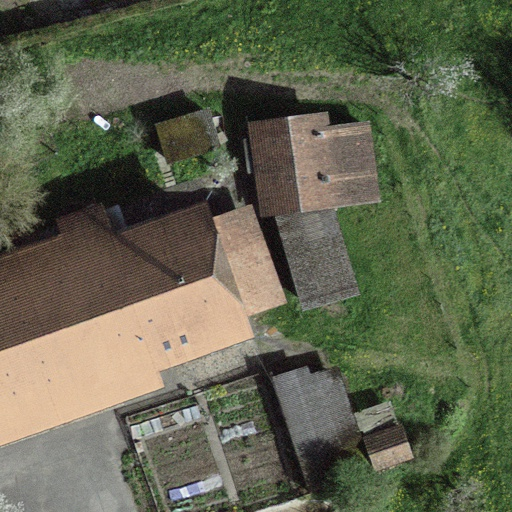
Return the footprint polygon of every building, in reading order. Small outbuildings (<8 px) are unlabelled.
[(221,152),(208,110),(154,126),(167,168),(221,152)] [(246,177),(254,176),(259,219),(274,218),(302,315),(360,298),(334,210),(380,204),(370,124),(330,129),(328,116),(247,126),(249,141),(242,142),(246,177)] [(60,239),(0,260),(0,451),(165,393),(160,380),(255,346),(246,321),(287,307),(252,208),(211,222),(206,208),(129,235),(119,208),(104,213),(101,206),(55,223),(60,239)] [(308,369),(272,380),(309,497),(372,477),(353,415),(338,368),(311,376),(308,369)] [(389,403),(353,415),(372,477),(413,464),(402,428),(397,429),(389,403)]
